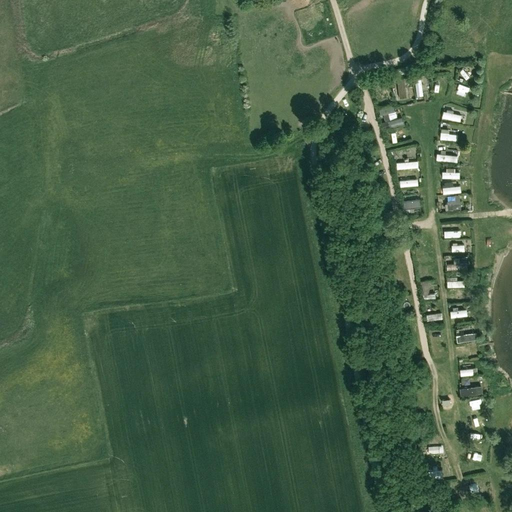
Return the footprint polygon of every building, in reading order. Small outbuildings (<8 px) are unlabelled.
[(479,25),(484,5),(468,1),(466,9),(470,10),(468,16),(464,15),(462,21),(479,25)] [(440,14),(447,21),(458,11),(451,4),(440,14)] [(439,19),(438,35),(444,36),(446,20),(439,19)] [(461,26),(460,32),(477,35),(478,28),(461,26)] [(469,44),(470,34),(461,33),(460,43),(469,44)] [(469,47),(461,45),(459,53),(475,57),(477,48),(469,46),(469,47)] [(465,83),(470,80),(462,71),(458,75),(465,83)] [(428,76),(429,83),(444,83),(444,75),(428,76)] [(406,86),(411,85),(410,80),(399,82),(401,99),(408,98),(406,86)] [(420,80),(414,80),(415,99),(422,98),(420,80)] [(431,86),(432,99),(443,98),(442,85),(431,86)] [(455,85),(452,92),(466,96),(468,89),(455,85)] [(381,89),(372,91),(376,107),(385,104),(381,89)] [(462,126),(464,119),(444,115),(442,122),(462,126)] [(457,137),(448,137),(449,132),(439,132),(439,142),(457,143),(457,137)] [(436,163),(454,164),(454,158),(448,157),(448,152),(445,152),(445,144),(436,144),(436,163)] [(415,163),(404,163),(405,159),(396,158),(396,169),(415,169),(415,163)] [(457,181),(457,172),(441,171),(441,181),(457,181)] [(398,184),(398,194),(415,193),(415,183),(398,184)] [(452,188),(452,183),(442,183),(442,196),(460,196),(460,189),(452,188)] [(401,203),(402,214),(420,213),(419,202),(401,203)] [(441,205),(441,213),(461,212),(461,204),(441,205)] [(384,242),(391,230),(385,226),(378,238),(384,242)] [(411,243),(427,241),(426,235),(419,236),(419,232),(410,233),(411,243)] [(446,279),(446,289),(464,289),(464,283),(456,283),(456,279),(446,279)] [(462,304),(462,298),(457,298),(456,293),(448,294),(448,304),(462,304)] [(449,312),(450,320),(467,319),(466,311),(449,312)] [(430,313),(423,314),(425,325),(442,323),(441,318),(430,319),(430,313)] [(462,332),(462,338),(453,338),(453,345),(471,344),(470,331),(462,332)] [(470,362),(469,354),(457,354),(457,362),(470,362)] [(425,380),(409,383),(410,389),(426,387),(425,380)] [(438,401),(444,401),(442,383),(436,384),(438,401)] [(474,395),(473,387),(458,389),(459,396),(474,395)] [(415,399),(426,396),(425,391),(414,394),(415,399)] [(451,413),(440,415),(443,429),(448,428),(447,424),(453,423),(451,413)] [(472,440),(484,439),(484,433),(478,434),(477,431),(472,431),(472,440)] [(433,451),(423,450),(423,458),(433,459),(433,451)]
